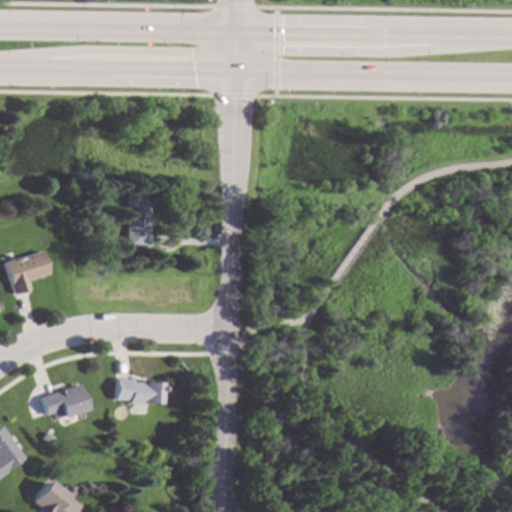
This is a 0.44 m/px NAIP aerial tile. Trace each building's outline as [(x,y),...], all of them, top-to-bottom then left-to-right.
[(147,247),(124,247),(125,194),(149,195),(147,247)] [(43,273),(22,280),(24,289),(7,294),(0,271),(0,261),(36,250),(43,273)] [(127,381),(157,382),(157,404),(125,403),(125,400),(110,400),(110,378),(127,379),(127,381)] [(81,409),(50,421),(47,414),(40,416),(33,398),(71,383),(81,409)] [(0,436),(17,458),(0,471),(0,436)] [(75,506),(70,511),(40,511),(26,501),(42,480),(75,506)]
